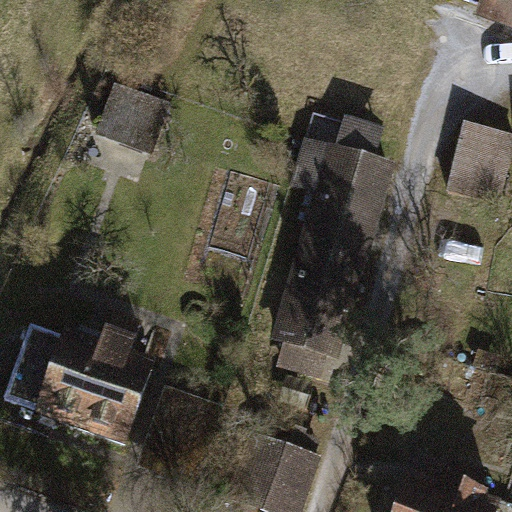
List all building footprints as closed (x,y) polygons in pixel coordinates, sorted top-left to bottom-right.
[(511,0),(463,0),(455,22),(511,44),(511,0)] [(170,114),(115,90),(85,158),(141,182),(170,114)] [(270,337),(339,361),(408,163),(384,155),(390,136),(346,121),(337,146),(318,139),(299,192),(318,199),(270,337)] [(511,178),(511,138),(472,127),(449,204),(500,219),(511,178)] [(105,354),(33,331),(7,413),(133,453),(159,371),(138,364),(145,344),(111,334),(105,354)] [(231,416),(174,394),(143,477),(200,498),(231,416)] [(308,511),(327,462),(268,441),(242,511),(308,511)] [(445,479),(425,471),(407,511),(511,511),(511,506),(498,500),(503,487),(451,466),(445,479)]
